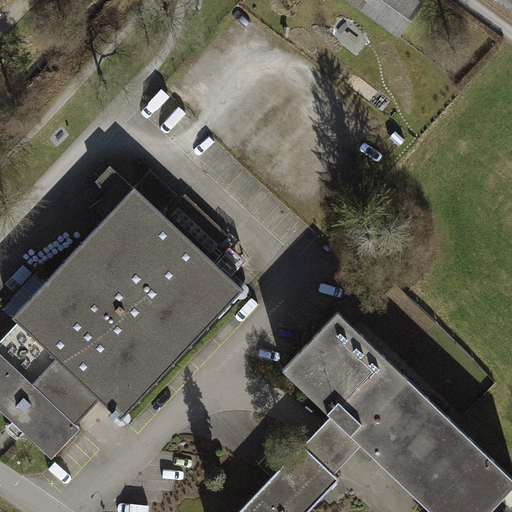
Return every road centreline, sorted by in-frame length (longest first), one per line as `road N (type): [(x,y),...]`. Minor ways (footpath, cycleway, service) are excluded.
road 1 (unknown): [(86,511),(262,351),(286,309),(283,275)]
road 2 (residential): [(0,253),(166,55),(176,0)]
